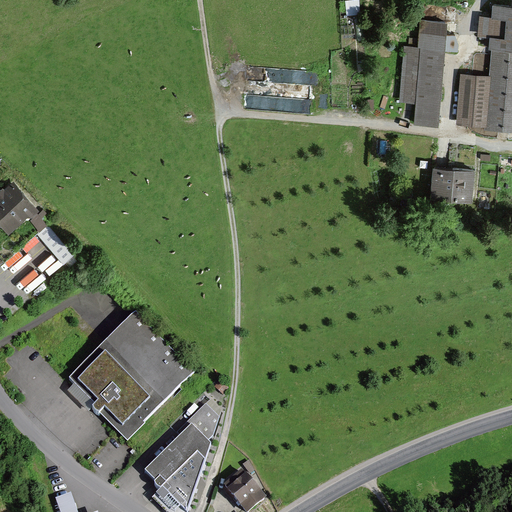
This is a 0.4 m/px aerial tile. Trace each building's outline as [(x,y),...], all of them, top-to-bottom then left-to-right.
[(359,0),(356,0),(347,1),(347,15),(361,14),(359,0)] [(431,21),(448,23),(449,7),(433,6),(431,21)] [(488,76),(459,74),(456,122),(511,126),(511,7),(493,6),(488,76)] [(433,124),(440,23),(419,22),(412,122),(433,124)] [(302,98),(304,89),(290,86),(288,95),(302,98)] [(468,169),(431,167),(429,200),(466,202),(468,169)] [(34,208),(12,183),(0,194),(0,220),(9,231),(34,208)] [(38,234),(65,263),(76,254),(49,224),(38,234)] [(192,375),(136,315),(68,379),(124,439),(192,375)] [(184,511),(221,410),(214,402),(143,473),(181,511),(184,511)] [(242,471),(223,486),(244,511),(263,496),(242,471)] [(56,501),(59,511),(77,511),(72,495),(56,501)]
